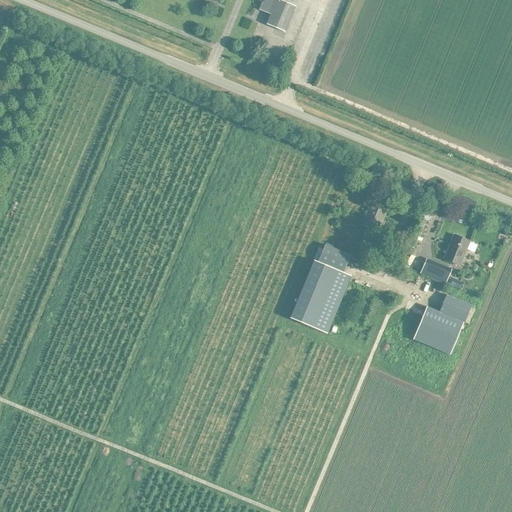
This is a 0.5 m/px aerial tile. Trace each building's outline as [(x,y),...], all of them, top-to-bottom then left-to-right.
[(283,31),(294,6),(279,0),(275,0),(275,3),(268,0),(261,0),(258,9),(270,14),(266,24),(283,31)] [(377,231),(387,207),(371,200),(361,225),(377,231)] [(459,265),(469,241),(453,234),(443,259),(459,265)] [(350,255),(324,244),(317,262),(342,272),(350,255)] [(400,252),(399,258),(407,260),(409,254),(400,252)] [(313,260),(289,318),(326,334),(350,276),(342,272),(317,262),(313,260)] [(438,312),(463,322),(464,322),(471,305),(445,294),(438,312)] [(449,356),(463,322),(438,312),(426,307),(412,341),(449,356)]
